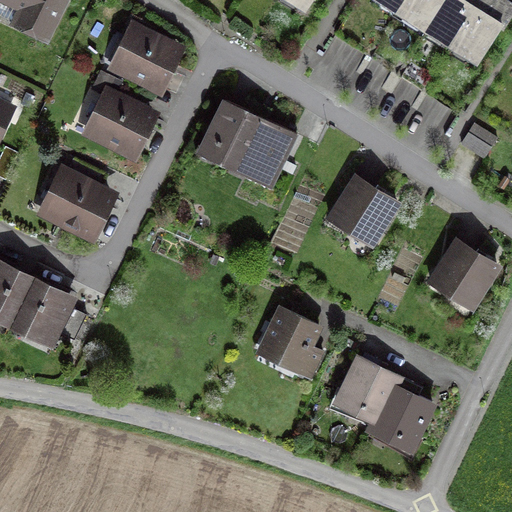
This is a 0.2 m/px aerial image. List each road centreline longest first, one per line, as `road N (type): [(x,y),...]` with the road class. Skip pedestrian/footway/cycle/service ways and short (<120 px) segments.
road 1 (residential): [(422,508),(179,423),(0,384)]
road 2 (residential): [(0,238),(72,278),(104,285),(121,272),(213,46)]
road 3 (residential): [(213,46),(251,61),(511,226)]
road 4 (residential): [(511,321),(422,508)]
